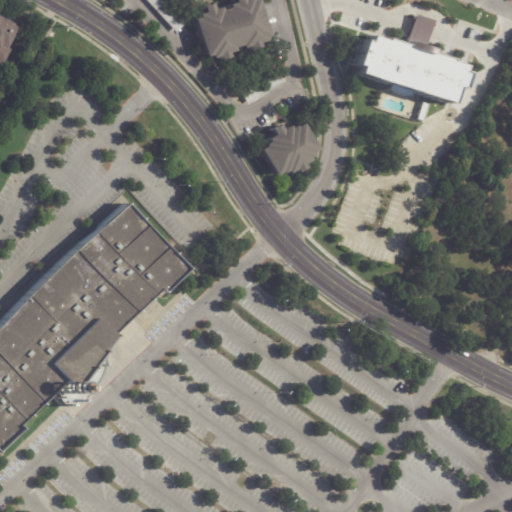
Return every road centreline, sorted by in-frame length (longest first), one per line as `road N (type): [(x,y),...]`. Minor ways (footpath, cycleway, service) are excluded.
road 1 (residential): [(61,0),(161,75),(276,235),(307,265),(511,388)]
road 2 (residential): [(276,235),(316,195),(333,154),(332,101),(308,0)]
